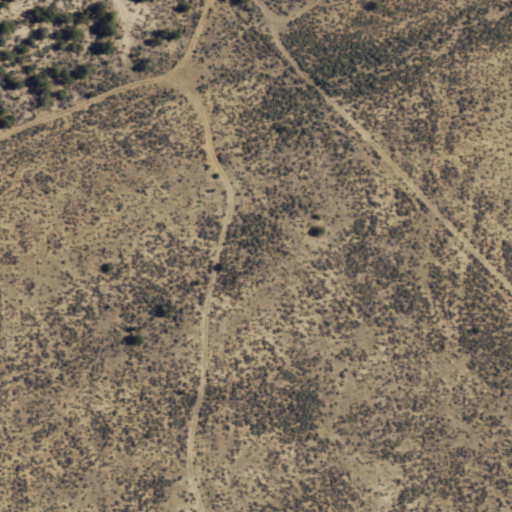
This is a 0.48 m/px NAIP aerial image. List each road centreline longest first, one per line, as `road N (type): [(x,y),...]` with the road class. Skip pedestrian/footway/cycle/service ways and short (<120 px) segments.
road 1 (residential): [(191,0),(188,511)]
road 2 (residential): [(209,0),(0,70)]
